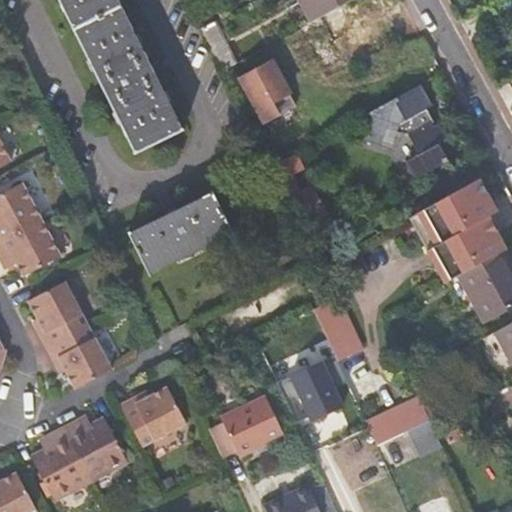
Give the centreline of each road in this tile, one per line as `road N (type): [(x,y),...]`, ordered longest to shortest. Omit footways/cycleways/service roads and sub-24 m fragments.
road 1 (residential): [(10,425),(183,338)]
road 2 (residential): [(511,148),(429,0)]
